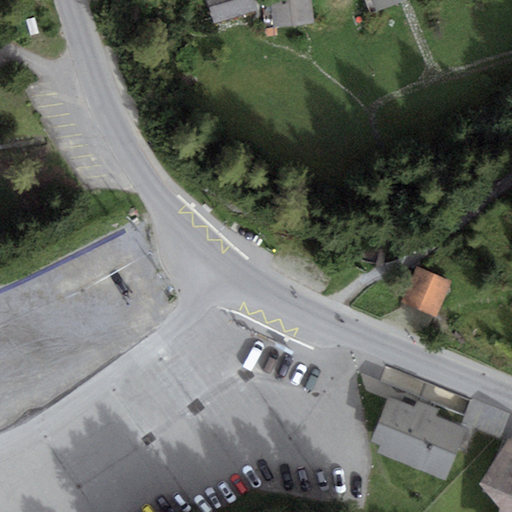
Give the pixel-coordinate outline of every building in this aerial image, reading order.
[(254,0),(207,0),(214,23),(257,11),(254,0)] [(310,0),(269,0),(273,28),(313,23),(310,0)] [(372,0),(377,11),(403,0),(372,0)] [(34,17),(25,20),(30,36),(39,34),(34,17)] [(444,284),(416,271),(402,302),(430,315),(444,284)] [(452,435),(389,409),(372,452),(434,478),(452,435)] [(511,511),(511,441),(509,440),(483,482),(502,508),(501,511),(511,511)]
